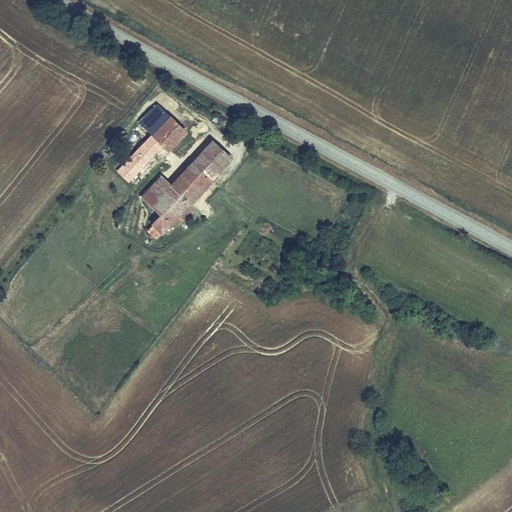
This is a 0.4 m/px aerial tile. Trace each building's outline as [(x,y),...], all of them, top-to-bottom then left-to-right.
[(163,104),(147,119),(159,131),(176,115),(163,104)] [(159,131),(155,134),(165,144),(171,150),(191,131),(176,115),(159,131)] [(126,162),(136,173),(165,144),(155,134),(126,162)] [(217,138),(207,148),(226,165),(236,155),(217,138)] [(207,148),(165,192),(146,212),(155,221),(142,235),(147,241),(156,232),(158,235),(226,165),(207,148)] [(156,183),(137,203),(146,212),(165,192),(156,183)] [(449,265),(452,255),(432,249),(429,259),(449,265)]
